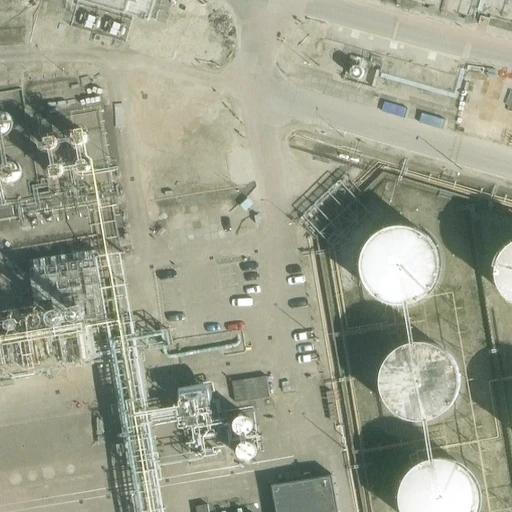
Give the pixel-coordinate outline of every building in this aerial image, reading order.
[(75,0),(150,22),(156,0),(75,0)] [(25,116),(25,115),(25,110),(23,106),(19,100),(15,98),(11,96),(5,95),(0,96),(0,133),(5,134),(8,134),(13,133),(18,130),(23,124),(25,120),(25,116)] [(28,174),(26,167),(23,161),(16,156),(9,154),(5,154),(1,155),(0,156),(0,191),(3,192),(7,193),(13,192),(18,191),(21,188),(25,183),(27,179),(28,174)] [(439,272),(440,265),(439,257),(437,249),(434,242),(429,236),(423,231),(416,227),(408,224),(400,223),(392,223),(385,225),(378,228),(371,233),(366,239),(361,245),(358,253),(357,261),(357,269),(358,276),(361,284),(366,290),(371,296),(377,301),(385,304),(392,306),(400,306),(408,305),(416,303),(423,299),(429,293),(434,287),(437,280),(439,272)] [(511,238),(509,240),(505,245),(501,251),(499,257),(498,263),(498,269),(499,276),(501,282),(505,287),(509,292),(511,293),(511,238)] [(0,368),(89,355),(81,303),(0,315),(0,368)] [(460,388),(460,381),(460,373),(458,365),(454,359),(449,352),(443,347),(437,343),(429,341),(422,340),(414,340),(406,342),(399,345),(393,350),(387,355),(383,362),(380,369),(379,376),(379,384),(380,392),(383,399),(387,406),(393,411),(399,416),(406,419),(414,421),(421,421),(429,420),(436,418),(443,414),(449,409),(454,403),(457,396),(460,388)] [(235,379),(236,399),(271,398),(270,377),(235,379)] [(212,379),(173,386),(180,433),(220,426),(212,379)] [(476,511),(478,507),(478,499),(478,492),(475,484),(472,477),(467,471),(461,466),(454,462),(447,459),(439,458),(431,459),(424,461),(416,464),(410,468),(405,474),(401,481),(398,488),(396,496),(396,503),(398,511),(476,511)] [(273,488),(277,511),(339,511),(334,479),(273,488)]
